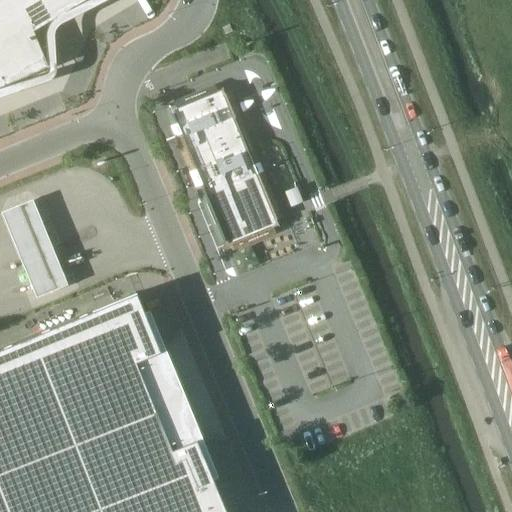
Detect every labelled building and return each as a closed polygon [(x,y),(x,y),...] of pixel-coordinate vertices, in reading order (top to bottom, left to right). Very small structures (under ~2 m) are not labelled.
[(0,0),(0,87),(46,68),(32,31),(84,0),(0,0)] [(169,109),(225,245),(277,224),(220,88),(169,109)] [(31,201),(0,213),(36,299),(66,286),(31,201)] [(133,295),(0,349),(0,511),(223,511),(217,495),(213,496),(206,478),(213,475),(144,309),(140,311),(133,295)] [(448,511),(423,441),(329,474),(342,511),(448,511)]
